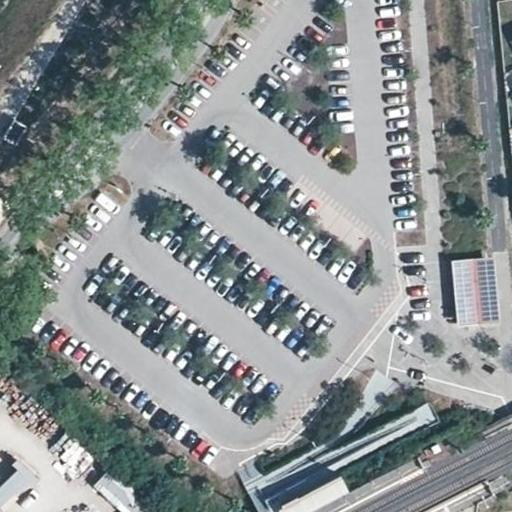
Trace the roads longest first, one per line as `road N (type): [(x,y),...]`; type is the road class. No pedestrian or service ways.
road 1 (residential): [(152,58),(3,238)]
road 2 (residential): [(129,138),(228,0)]
road 3 (residential): [(3,238),(26,229),(129,138)]
